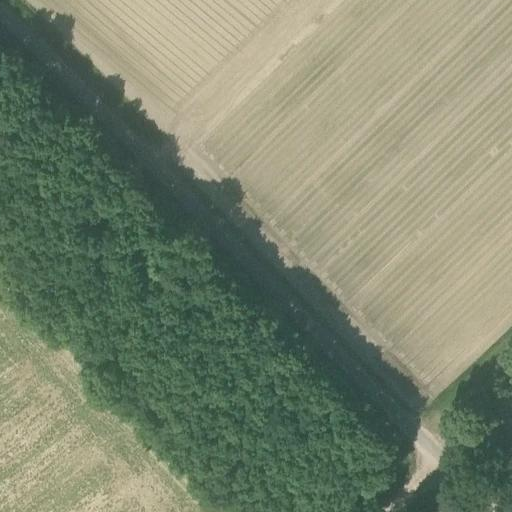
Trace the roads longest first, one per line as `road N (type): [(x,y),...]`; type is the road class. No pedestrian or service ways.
road 1 (unclassified): [(505,511),(364,389),(0,16)]
road 2 (track): [(416,435),(511,341)]
